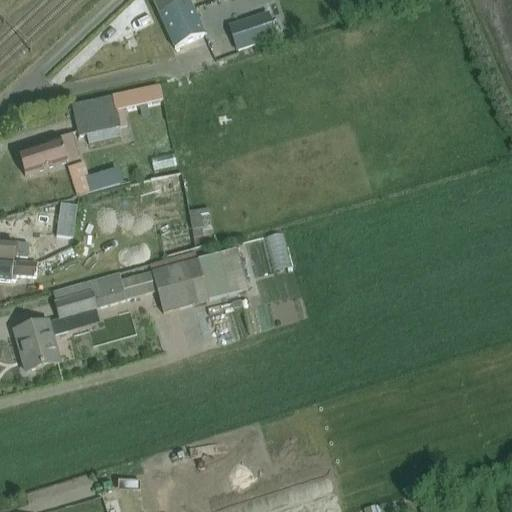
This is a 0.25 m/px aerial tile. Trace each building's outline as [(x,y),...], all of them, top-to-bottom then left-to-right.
[(187,0),(150,0),(158,15),(188,2),(187,0)] [(204,37),(188,2),(158,15),(174,51),(204,37)] [(258,17),(227,26),(229,32),(232,42),(235,48),(236,53),(274,41),(265,14),(258,17)] [(159,89),(71,108),(77,139),(118,130),(114,114),(162,104),(159,89)] [(46,148),(17,157),(24,178),(66,166),(66,164),(78,161),(71,137),(45,144),(46,148)] [(154,257),(205,250),(201,220),(185,223),(179,185),(144,190),(154,257)] [(71,248),(75,208),(58,206),(56,239),(52,238),(51,256),(71,248)] [(27,260),(28,247),(0,243),(0,262),(12,264),(13,259),(27,260)] [(197,262),(150,275),(156,293),(162,315),(208,302),(246,292),(235,252),(197,262)] [(51,258),(36,266),(41,277),(57,268),(51,258)] [(35,279),(36,266),(12,264),(0,262),(0,283),(10,285),(10,283),(15,284),(15,277),(35,279)] [(106,307),(128,301),(156,293),(150,275),(122,282),(120,277),(99,283),(52,296),(55,306),(91,296),(95,311),(106,307)] [(263,335),(324,312),(318,294),(256,318),(263,335)] [(54,306),(54,307),(59,322),(47,325),(47,324),(13,333),(25,374),(58,365),(51,339),(72,333),(68,318),(95,311),(91,296),(55,306),(54,306)]
